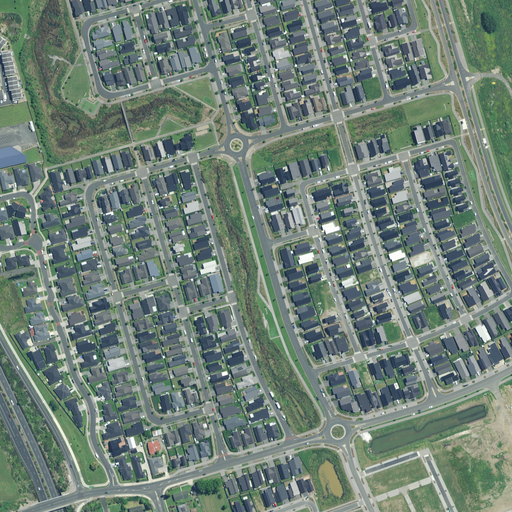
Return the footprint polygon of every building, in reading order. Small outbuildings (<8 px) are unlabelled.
[(76,0),(75,0),(72,1),(73,7),(75,7),(76,12),(75,12),(76,16),(82,15),(82,14),(85,13),(83,7),(81,1),(77,2),(76,0)] [(83,0),(87,11),(91,10),(92,12),(96,11),(93,1),(91,2),(90,0),(83,0)] [(95,0),(98,9),(103,7),(103,9),(108,7),(105,0),(95,0)] [(214,0),(208,0),(210,4),(209,5),(210,10),(211,9),(213,16),(218,15),(218,14),(222,13),(220,8),(218,9),(216,2),(215,3),(214,0)] [(232,9),(228,0),(224,0),(224,1),(221,1),(225,13),(228,12),(228,10),(232,9)] [(230,0),(233,8),(239,7),(239,8),(243,7),(240,0),(230,0)] [(281,6),(282,10),(295,6),(294,3),(296,3),(294,0),(286,0),(282,1),(283,5),(281,6)] [(327,0),(321,0),(315,2),(316,7),(318,7),(319,11),(324,10),(324,9),(333,6),(331,1),(328,2),(327,0)] [(376,1),(370,3),(372,6),(374,13),(389,9),(387,2),(381,3),(380,2),(377,3),(376,1)] [(355,8),(353,3),(340,7),(342,12),(339,12),(340,16),(348,13),(349,14),(354,13),(353,8),(355,8)] [(182,4),(176,6),(180,20),(182,20),(183,24),(189,23),(188,18),(189,18),(186,6),(183,6),(182,4)] [(267,5),(259,7),(261,12),(263,12),(264,15),(276,11),(275,6),(274,7),(273,5),(267,6),(267,5)] [(178,19),(175,7),(166,9),(168,15),(172,14),(173,18),(170,19),(171,26),(179,24),(178,19)] [(408,16),(407,12),(403,13),(402,8),(395,10),(399,24),(404,23),(404,24),(409,22),(407,17),(408,16)] [(283,14),(285,21),(299,17),(298,15),(300,14),(298,9),(286,12),(286,13),(283,14)] [(330,10),(318,13),(319,18),(321,18),(322,22),(327,21),(327,20),(336,17),(334,12),(331,13),(330,10)] [(159,11),(156,12),(160,24),(163,23),(165,28),(169,27),(165,11),(159,12),(159,11)] [(159,28),(154,12),(148,14),(149,18),(146,19),(149,29),(151,29),(152,33),(158,32),(157,29),(159,28)] [(388,27),(384,13),(375,16),(376,21),(375,22),(377,29),(378,29),(379,31),(383,30),(383,29),(388,27)] [(398,25),(395,13),(390,15),(392,20),(389,21),(391,27),(398,25)] [(342,22),(344,28),(358,24),(356,18),(358,18),(357,14),(346,17),(347,19),(344,20),(345,22),(342,22)] [(276,15),(264,19),(265,24),(266,24),(267,26),(280,22),(279,18),(277,19),(276,15)] [(288,24),(291,32),(302,28),(301,26),(303,25),(301,19),(293,21),(294,23),(288,24)] [(126,20),(122,21),(124,28),(123,28),(127,40),(132,39),(131,34),(132,34),(129,23),(127,24),(126,20)] [(334,21),(321,24),(323,29),(324,29),(325,33),(333,31),(333,30),(335,30),(335,31),(339,29),(338,24),(335,25),(334,21)] [(123,33),(120,24),(115,26),(115,27),(112,28),(116,42),(122,40),(120,34),(123,33)] [(193,30),(191,25),(184,27),(185,30),(181,31),(180,28),(174,30),(176,38),(192,33),(192,31),(193,30)] [(92,35),(93,39),(110,35),(109,33),(111,32),(109,26),(104,28),(104,27),(98,29),(95,30),(96,34),(92,35)] [(247,30),(246,26),(235,29),(236,32),(232,33),(234,38),(248,35),(246,30),(247,30)] [(345,34),(347,39),(361,35),(359,29),(361,29),(360,26),(350,29),(350,31),(348,31),(348,33),(345,34)] [(279,27),(267,30),(268,35),(270,35),(271,37),(283,34),(282,31),(280,31),(279,27)] [(290,38),(292,43),(305,40),(304,34),(305,34),(304,30),(290,34),(291,37),(290,38)] [(230,44),(227,31),(220,33),(221,35),(217,36),(219,43),(220,42),(223,52),(231,50),(229,44),(230,44)] [(167,32),(153,36),(155,41),(155,40),(156,43),(167,40),(166,37),(168,37),(167,32)] [(333,34),(325,36),(326,41),(327,41),(328,44),(342,41),(341,35),(334,37),(333,34)] [(196,40),(194,35),(187,37),(188,40),(184,42),(183,39),(177,40),(179,48),(195,44),(195,41),(196,40)] [(238,44),(239,48),(251,44),(250,41),(251,41),(250,37),(238,40),(239,44),(238,44)] [(278,38),(269,40),(270,44),(271,43),(273,49),(287,45),(285,40),(279,41),(278,38)] [(347,41),(350,50),(364,46),(363,44),(365,44),(364,40),(361,41),(360,38),(356,39),(357,41),(353,42),(353,40),(347,41)] [(102,39),(93,41),(95,46),(96,46),(97,50),(102,48),(102,47),(113,44),(111,40),(103,42),(102,39)] [(424,48),(422,39),(417,40),(417,41),(412,42),(416,57),(423,55),(421,49),(424,48)] [(120,50),(121,54),(135,50),(133,45),(135,44),(134,41),(122,44),(123,49),(120,50)] [(293,49),(295,55),(309,51),(307,46),(308,45),(307,41),(296,44),(297,48),(293,49)] [(171,47),(169,42),(156,46),(158,51),(159,54),(170,51),(169,48),(171,47)] [(409,42),(402,44),(405,54),(409,53),(409,56),(407,57),(408,61),(414,59),(409,42)] [(391,45),(382,47),(383,51),(385,50),(387,56),(400,52),(399,47),(393,49),(391,45)] [(255,46),(245,48),(247,53),(248,52),(248,55),(254,54),(253,51),(256,50),(255,46)] [(338,46),(329,49),(330,52),(331,52),(332,55),(345,51),(344,46),(341,47),(341,46),(338,47),(338,46)] [(195,47),(189,48),(193,63),(196,62),(197,63),(202,62),(199,52),(197,53),(195,47)] [(105,57),(115,55),(114,50),(106,52),(105,49),(96,52),(97,56),(99,56),(100,60),(105,58),(105,57)] [(281,49),(273,52),(274,56),(275,56),(276,60),(290,56),(288,51),(282,52),(281,49)] [(353,56),(354,60),(367,56),(366,52),(365,49),(353,52),(354,56),(353,56)] [(183,51),(178,52),(182,68),(187,66),(187,68),(192,66),(189,56),(186,57),(185,54),(184,54),(183,51)] [(10,52),(1,54),(2,62),(3,62),(5,74),(14,72),(13,61),(12,61),(10,52)] [(123,59),(125,64),(138,60),(137,57),(138,57),(136,53),(126,56),(127,58),(123,59)] [(233,53),(223,56),(224,61),(226,60),(227,64),(241,61),(239,55),(234,56),(233,53)] [(296,57),(298,64),(306,62),(306,63),(312,61),(311,58),(312,58),(311,53),(296,57)] [(182,70),(177,54),(172,55),(173,58),(170,59),(173,70),(176,70),(177,71),(182,70)] [(250,62),(251,64),(256,63),(256,60),(258,59),(257,55),(248,58),(249,62),(250,62)] [(343,56),(332,59),(333,63),(334,62),(335,65),(347,62),(346,58),(344,58),(343,56)] [(395,57),(386,59),(387,64),(388,64),(389,68),(403,64),(402,58),(396,60),(395,57)] [(161,59),(158,60),(162,75),(167,73),(167,72),(172,71),(170,65),(169,65),(168,61),(167,61),(166,58),(161,59)] [(108,59),(99,62),(100,66),(102,66),(103,70),(108,69),(108,68),(119,64),(118,60),(109,63),(108,59)] [(355,66),(356,70),(370,66),(369,62),(368,59),(356,62),(357,66),(355,66)] [(288,60),(276,63),(277,68),(279,68),(280,70),(293,67),(292,63),(289,64),(288,60)] [(142,81),(146,80),(141,63),(138,64),(138,66),(134,67),(138,81),(142,80),(142,81)] [(256,63),(251,64),(252,67),(251,67),(252,71),(261,69),(260,65),(257,65),(256,63)] [(314,63),(298,67),(299,71),(303,70),(304,74),(314,71),(314,68),(315,68),(314,63)] [(233,65),(226,67),(227,72),(229,72),(230,76),(235,75),(235,74),(242,72),(240,64),(233,66),(233,65)] [(421,81),(416,64),(412,65),(414,69),(410,70),(414,85),(418,84),(417,84),(419,83),(418,82),(421,81)] [(428,64),(419,66),(423,79),(427,77),(428,79),(432,78),(428,64)] [(346,65),(334,69),(335,72),(336,72),(337,75),(349,72),(348,67),(347,68),(346,65)] [(129,66),(123,68),(128,84),(131,83),(132,84),(137,83),(136,78),(134,79),(132,70),(130,71),(129,66)] [(357,75),(359,81),(373,77),(371,71),(373,71),(372,67),(362,70),(362,72),(360,73),(360,75),(357,75)] [(397,68),(389,70),(390,74),(391,73),(393,79),(407,75),(405,70),(402,71),(401,69),(398,70),(397,68)] [(291,70),(279,73),(280,78),(282,77),(283,80),(295,77),(294,73),(293,74),(291,70)] [(115,83),(112,73),(109,74),(109,71),(105,72),(106,74),(103,75),(105,80),(106,80),(107,85),(110,84),(110,85),(115,83)] [(122,72),(114,74),(118,86),(121,85),(121,86),(126,84),(125,79),(124,80),(122,72)] [(262,72),(252,75),(253,78),(254,81),(262,78),(261,75),(262,75),(262,72)] [(302,81),(303,85),(317,81),(316,78),(317,78),(316,73),(304,76),(305,80),(302,81)] [(236,77),(229,79),(230,84),(232,83),(233,87),(238,86),(238,85),(245,83),(243,75),(236,77)] [(16,76),(6,78),(8,91),(10,90),(12,99),(12,101),(19,100),(18,98),(21,97),(20,88),(18,89),(16,76)] [(347,76),(337,79),(339,84),(340,83),(341,86),(354,82),(353,77),(350,78),(350,77),(347,78),(347,76)] [(408,77),(395,81),(396,84),(393,85),(394,89),(397,89),(397,90),(407,87),(407,86),(411,84),(410,78),(408,79),(408,77)] [(266,85),(264,80),(255,83),(256,87),(258,87),(258,90),(264,88),(263,85),(266,85)] [(290,80),(282,83),(283,88),(285,87),(286,90),(298,86),(297,82),(291,84),(290,80)] [(370,81),(364,83),(368,96),(374,95),(373,92),(374,92),(375,95),(379,94),(376,82),(372,83),(372,85),(371,85),(370,81)] [(305,90),(307,96),(320,92),(319,87),(320,87),(319,83),(310,85),(311,89),(305,90)] [(357,87),(354,88),(358,101),(363,100),(362,98),(366,97),(364,90),(363,90),(362,85),(357,86),(357,87)] [(235,95),(236,98),(242,97),(241,96),(248,94),(246,86),(239,88),(232,90),(233,95),(235,95)] [(355,100),(351,86),(346,87),(348,91),(341,93),(345,105),(351,103),(350,102),(355,100)] [(293,90),(284,93),(285,96),(287,96),(288,101),(302,97),(300,92),(294,94),(293,90)] [(269,98),(267,91),(264,92),(264,94),(259,95),(259,94),(256,95),(259,105),(268,103),(267,98),(269,98)] [(318,96),(312,98),(316,112),(322,110),(322,111),(327,109),(323,98),(318,99),(318,96)] [(311,104),(310,99),(305,100),(306,103),(302,104),(305,116),(309,115),(309,113),(314,112),(311,104)] [(242,100),(237,101),(238,107),(239,106),(240,111),(252,108),(250,100),(242,103),(242,100)] [(303,116),(299,102),(293,103),(294,107),(293,107),(292,106),(288,107),(291,119),(296,118),(296,116),(297,116),(297,117),(303,116)] [(258,113),(259,117),(272,113),(271,110),(272,110),(271,105),(259,109),(260,113),(258,113)] [(252,130),(258,128),(256,123),(255,124),(253,118),(255,118),(254,113),(248,114),(248,111),(242,113),(243,118),(242,118),(244,123),(247,122),(248,128),(251,127),(252,130)] [(263,119),(259,120),(260,126),(265,124),(265,126),(271,124),(271,123),(276,122),(274,115),(263,118),(263,119)] [(453,132),(449,120),(446,121),(445,120),(442,121),(446,134),(450,133),(453,132)] [(444,134),(440,121),(437,122),(437,124),(433,125),(437,137),(440,136),(440,135),(444,134)] [(434,137),(431,124),(427,125),(428,127),(424,128),(427,140),(431,139),(431,138),(434,137)] [(426,140),(421,125),(417,126),(418,129),(414,130),(418,143),(426,140)] [(183,142),(175,144),(177,150),(182,149),(182,150),(186,149),(187,151),(191,149),(191,147),(194,146),(192,141),(193,141),(191,135),(190,135),(189,133),(185,134),(186,137),(182,138),(183,142)] [(385,138),(384,134),(381,135),(382,138),(377,139),(381,152),(386,150),(387,153),(391,151),(386,137),(385,138)] [(379,153),(375,138),(372,139),(372,141),(368,143),(372,156),(376,155),(375,154),(376,154),(376,153),(379,153)] [(163,141),(167,154),(171,153),(171,155),(175,153),(171,139),(163,141)] [(158,145),(154,146),(158,157),(162,156),(162,157),(166,156),(161,141),(157,143),(158,145)] [(359,144),(355,145),(359,159),(370,156),(366,142),(363,143),(359,144)] [(147,145),(142,147),(146,161),(151,159),(151,160),(155,159),(152,148),(149,149),(147,145)] [(12,146),(0,149),(0,168),(28,163),(27,155),(12,146)] [(451,150),(440,153),(445,170),(454,168),(453,163),(451,163),(450,162),(451,162),(450,159),(449,159),(448,155),(452,154),(451,150)] [(125,151),(121,153),(125,166),(128,166),(128,167),(133,165),(129,153),(126,154),(125,151)] [(115,154),(111,156),(115,169),(118,168),(118,170),(123,168),(120,157),(117,158),(115,154)] [(324,154),(320,155),(324,167),(327,166),(326,164),(329,163),(326,155),(324,155),(324,154)] [(433,155),(429,156),(432,167),(434,166),(435,169),(436,168),(437,171),(442,169),(438,155),(434,157),(433,155)] [(106,157),(102,158),(106,172),(108,171),(109,173),(113,171),(110,159),(107,160),(106,157)] [(307,158),(299,161),(304,176),(307,175),(307,173),(311,172),(309,166),(309,167),(308,164),(309,164),(308,161),(307,158)] [(316,158),(311,160),(314,171),(318,170),(318,169),(319,168),(321,167),(318,159),(316,160),(316,158)] [(418,161),(415,162),(416,164),(418,173),(420,172),(421,177),(429,175),(428,170),(430,169),(429,164),(424,165),(422,159),(418,160),(418,161)] [(96,160),(92,161),(96,175),(98,174),(99,175),(104,174),(100,163),(97,163),(96,160)] [(296,161),(289,163),(293,179),(297,178),(296,177),(301,175),(296,161)] [(35,163),(29,164),(33,182),(39,180),(38,179),(40,179),(40,178),(43,177),(41,168),(38,169),(38,166),(35,166),(35,163)] [(80,169),(75,171),(79,181),(83,180),(82,178),(88,176),(89,178),(93,177),(90,166),(86,168),(86,169),(80,171),(80,169)] [(401,170),(400,166),(393,168),(393,167),(389,168),(390,172),(384,174),(386,181),(401,177),(400,171),(401,170)] [(282,167),(276,169),(281,184),(286,182),(286,180),(291,178),(288,171),(284,172),(282,167)] [(18,168),(14,169),(18,185),(23,184),(23,186),(29,184),(27,177),(28,177),(27,173),(23,174),(22,170),(19,171),(18,168)] [(76,182),(72,168),(67,169),(68,171),(65,172),(68,183),(71,182),(71,183),(76,182)] [(457,169),(447,172),(449,176),(450,179),(457,177),(456,174),(458,173),(457,169)] [(3,170),(0,171),(0,176),(3,190),(9,189),(8,184),(10,183),(10,184),(15,183),(13,175),(8,176),(7,173),(4,173),(3,170)] [(62,180),(59,172),(55,173),(55,171),(50,173),(56,193),(63,191),(61,185),(63,184),(62,180)] [(185,171),(181,172),(186,190),(192,188),(190,183),(192,182),(189,172),(186,173),(185,171)] [(261,174),(258,174),(260,180),(261,180),(262,185),(267,183),(267,182),(269,181),(269,183),(275,181),(273,172),(268,173),(267,171),(261,173),(261,174)] [(377,171),(365,175),(366,179),(367,179),(368,180),(367,181),(369,186),(382,182),(381,177),(377,178),(377,177),(379,176),(377,171)] [(179,183),(176,173),(170,175),(170,176),(166,177),(167,182),(168,182),(171,192),(178,190),(176,184),(179,183)] [(434,176),(422,179),(423,183),(425,183),(426,189),(444,184),(442,177),(435,179),(434,176)] [(160,177),(156,179),(157,181),(156,181),(158,188),(160,195),(168,193),(163,177),(160,178),(160,177)] [(460,178),(450,180),(451,184),(452,184),(453,187),(460,185),(459,182),(461,182),(460,178)] [(389,187),(390,192),(406,188),(403,179),(393,182),(394,184),(392,185),(392,186),(389,187)] [(346,183),(345,182),(341,183),(341,184),(333,186),(334,190),(334,191),(335,196),(349,193),(347,187),(348,186),(347,183),(346,183)] [(133,188),(129,189),(132,201),(133,200),(135,204),(140,203),(139,199),(140,198),(136,184),(132,185),(133,188)] [(271,184),(261,187),(263,193),(264,193),(266,197),(279,193),(277,186),(272,188),(271,184)] [(42,198),(45,202),(50,198),(54,195),(48,186),(44,188),(46,191),(39,195),(41,199),(42,198)] [(377,186),(368,189),(369,192),(370,191),(372,198),(386,194),(384,188),(381,189),(380,187),(377,188),(377,186)] [(462,186),(453,189),(454,193),(455,193),(455,195),(462,193),(462,191),(464,190),(462,186)] [(434,189),(424,192),(425,197),(427,197),(428,199),(446,194),(445,192),(446,191),(445,187),(439,188),(440,191),(435,193),(434,189)] [(295,188),(286,190),(288,197),(295,195),(294,192),(296,191),(295,188)] [(317,191),(313,192),(314,196),(315,196),(317,201),(327,198),(326,197),(331,195),(329,188),(324,190),(323,189),(319,191),(320,191),(317,192),(317,191)] [(119,201),(116,189),(113,189),(114,192),(112,193),(112,194),(109,195),(113,209),(120,207),(118,202),(119,201)] [(128,194),(127,189),(122,190),(122,191),(119,192),(122,204),(130,202),(128,194)] [(408,193),(407,190),(396,193),(397,195),(395,196),(395,197),(392,198),(394,203),(408,199),(406,193),(408,193)] [(181,196),(183,203),(196,199),(195,196),(196,196),(194,191),(182,195),(183,196),(181,196)] [(76,195),(75,192),(64,195),(66,200),(59,202),(61,206),(78,201),(76,196),(76,195)] [(353,202),(351,194),(344,196),(344,197),(341,198),(341,197),(338,198),(339,202),(337,203),(338,206),(353,202)] [(465,194),(455,197),(456,201),(457,201),(458,204),(465,202),(464,199),(466,199),(465,194)] [(104,213),(111,211),(108,201),(107,201),(105,196),(98,198),(99,201),(98,201),(100,207),(102,207),(104,213)] [(384,196),(371,200),(373,205),(374,204),(375,207),(387,204),(386,200),(385,200),(384,196)] [(438,199),(427,202),(429,206),(430,209),(449,204),(447,196),(443,197),(444,201),(439,202),(438,199)] [(269,200),(265,201),(266,205),(268,205),(270,212),(283,208),(281,199),(275,201),(274,197),(268,199),(269,200)] [(297,197),(288,199),(290,206),(297,204),(297,201),(298,200),(297,197)] [(57,206),(50,198),(45,202),(41,204),(44,207),(42,208),(44,211),(51,206),(53,209),(57,206)] [(169,198),(160,201),(161,204),(162,204),(162,206),(170,204),(170,201),(169,198)] [(199,205),(198,201),(187,204),(188,208),(184,209),(185,214),(199,210),(198,205),(199,205)] [(327,201),(316,204),(317,209),(319,208),(320,211),(330,208),(328,204),(327,201)] [(10,217),(13,216),(12,214),(13,214),(15,210),(16,211),(19,206),(14,202),(12,205),(7,206),(10,217)] [(396,210),(397,213),(411,209),(409,205),(410,205),(409,202),(397,205),(398,209),(396,210)] [(468,203),(458,206),(459,210),(460,210),(461,212),(468,210),(467,208),(469,207),(468,203)] [(80,207),(79,204),(71,206),(72,210),(69,210),(69,212),(63,214),(64,218),(81,213),(79,207),(80,207)] [(20,205),(19,206),(16,211),(17,211),(16,213),(16,216),(25,217),(25,213),(26,213),(26,208),(20,205)] [(142,205),(126,210),(129,218),(143,214),(142,210),(144,210),(142,205)] [(354,210),(352,206),(343,209),(345,216),(352,213),(352,211),(354,210)] [(300,207),(292,209),(296,224),(300,223),(300,224),(305,223),(300,207)] [(385,207),(375,210),(376,214),(377,214),(378,217),(383,215),(383,214),(387,213),(385,207)] [(434,220),(452,215),(450,210),(446,211),(445,207),(431,211),(432,216),(433,215),(434,220)] [(0,221),(8,219),(6,210),(1,211),(0,208),(0,221)] [(177,208),(164,212),(165,215),(167,219),(178,216),(177,211),(178,211),(177,208)] [(330,211),(320,213),(322,218),(320,219),(321,223),(336,218),(335,214),(332,215),(330,211)] [(412,211),(400,216),(401,219),(399,219),(401,223),(414,218),(412,215),(413,215),(412,211)] [(106,215),(103,216),(105,222),(106,221),(107,224),(116,221),(116,220),(118,220),(116,216),(114,216),(114,215),(113,212),(106,214),(106,215)] [(202,216),(201,212),(190,216),(191,219),(187,220),(188,225),(203,221),(201,217),(202,216)] [(290,212),(284,214),(285,217),(284,218),(287,228),(290,227),(290,228),(295,227),(290,212)] [(54,219),(52,213),(49,214),(45,215),(46,218),(47,222),(42,223),(44,228),(60,224),(59,218),(54,219)] [(278,213),(271,215),(273,220),(271,221),(272,225),(273,225),(275,231),(284,228),(283,223),(282,223),(280,215),(279,215),(278,213)] [(85,219),(84,215),(70,219),(71,223),(66,224),(67,229),(86,224),(84,219),(85,219)] [(129,224),(130,229),(146,224),(145,221),(146,221),(145,216),(137,218),(137,220),(132,221),(132,223),(129,224)] [(357,222),(356,217),(345,220),(347,226),(348,226),(348,227),(356,225),(355,223),(357,222)] [(390,217),(377,221),(379,226),(380,225),(382,229),(386,228),(386,226),(394,224),(393,220),(391,221),(390,217)] [(12,220),(16,236),(21,235),(26,234),(24,224),(22,225),(21,222),(18,223),(17,219),(12,220)] [(180,223),(178,219),(173,220),(166,222),(167,227),(168,226),(170,231),(175,229),(175,228),(183,226),(182,222),(180,223)] [(446,219),(434,223),(435,226),(436,226),(437,230),(450,225),(449,222),(447,223),(446,219)] [(402,229),(403,234),(417,229),(416,225),(417,225),(416,220),(406,224),(407,226),(404,227),(404,228),(402,229)] [(333,222),(322,226),(323,230),(325,229),(326,233),(339,229),(338,226),(334,227),(333,222)] [(461,234),(462,237),(476,231),(475,229),(476,229),(476,227),(475,223),(468,226),(462,229),(463,233),(461,234)] [(121,224),(107,228),(108,232),(110,231),(110,234),(123,231),(121,224)] [(206,229),(204,224),(191,228),(192,232),(189,233),(190,238),(206,234),(204,229),(206,229)] [(1,226),(0,226),(0,234),(0,235),(1,240),(5,239),(11,237),(11,239),(15,238),(12,226),(9,227),(9,225),(1,227),(1,226)] [(89,231),(87,226),(78,229),(71,231),(74,239),(88,235),(87,232),(89,231)] [(132,235),(133,239),(150,235),(149,231),(148,226),(138,229),(139,232),(132,235)] [(346,234),(348,240),(361,236),(360,231),(361,230),(360,229),(361,229),(360,226),(350,229),(351,231),(349,232),(349,233),(346,234)] [(391,229),(381,233),(382,237),(384,236),(385,241),(399,236),(397,231),(394,232),(393,230),(391,231),(391,229)] [(440,237),(441,241),(456,235),(454,230),(452,231),(451,229),(448,231),(447,229),(442,231),(441,231),(437,233),(439,237),(440,237)] [(67,241),(63,230),(59,231),(60,234),(56,235),(55,233),(49,235),(50,240),(51,240),(52,245),(67,241)] [(183,235),(182,231),(176,233),(176,232),(169,234),(170,239),(172,239),(173,243),(178,241),(186,238),(185,234),(183,235)] [(406,240),(407,245),(421,241),(419,234),(420,234),(419,231),(409,235),(410,236),(408,237),(408,239),(406,240)] [(335,233),(325,236),(326,239),(327,239),(328,241),(328,240),(329,245),(343,241),(341,235),(338,236),(338,235),(336,236),(335,233)] [(464,243),(467,248),(481,241),(480,238),(481,238),(480,236),(479,233),(466,239),(468,241),(464,243)] [(209,240),(208,235),(198,238),(198,240),(196,241),(197,243),(193,244),(195,249),(209,245),(208,241),(209,240)] [(117,236),(109,238),(111,244),(113,243),(113,246),(124,243),(123,238),(120,239),(120,237),(118,238),(117,236)] [(91,241),(90,237),(77,241),(78,244),(72,246),(74,251),(91,246),(90,241),(91,241)] [(350,245),(351,251),(365,247),(364,242),(364,240),(364,237),(354,240),(355,242),(352,243),(353,244),(350,245)] [(150,239),(137,243),(138,247),(139,247),(139,250),(152,246),(151,243),(152,243),(150,239)] [(455,239),(442,244),(445,251),(456,246),(455,243),(456,242),(455,239)] [(387,247),(389,252),(402,247),(401,242),(398,243),(397,241),(394,242),(394,240),(384,243),(385,247),(387,247)] [(294,249),(296,255),(310,250),(309,246),(310,246),(308,242),(296,245),(297,248),(294,249)] [(410,252),(411,256),(425,251),(423,245),(424,245),(423,242),(412,246),(414,251),(410,252)] [(467,250),(471,258),(484,251),(483,249),(483,248),(481,243),(473,247),(473,248),(472,249),(471,248),(467,250)] [(53,256),(64,252),(63,249),(66,248),(65,244),(49,249),(50,252),(52,252),(53,256)] [(182,244),(172,246),(173,250),(174,249),(175,252),(183,250),(183,247),(182,244)] [(338,245),(329,248),(330,252),(331,251),(332,253),(333,256),(347,252),(345,247),(342,248),(341,246),(339,247),(338,245)] [(120,246),(112,249),(114,254),(115,254),(116,256),(125,254),(125,253),(127,252),(126,248),(124,249),(123,248),(121,248),(120,246)] [(196,255),(198,260),(212,256),(210,252),(212,252),(211,247),(201,250),(201,252),(199,253),(200,254),(196,255)] [(284,262),(286,268),(296,265),(295,262),(294,262),(292,255),(291,255),(289,247),(282,249),(281,252),(283,260),(284,260),(285,262),(284,262)] [(138,256),(139,261),(155,257),(154,254),(156,254),(154,248),(146,250),(146,252),(141,254),(141,255),(138,256)] [(92,254),(91,249),(81,252),(82,253),(76,255),(78,261),(93,257),(92,254)] [(367,249),(354,253),(356,257),(354,257),(355,260),(368,256),(367,252),(368,252),(367,249)] [(448,257),(450,261),(464,255),(462,249),(457,251),(457,249),(446,254),(447,257),(448,257)] [(392,259),(393,261),(406,256),(404,253),(402,253),(401,250),(389,254),(391,259),(392,259)] [(298,260),(299,264),(313,260),(312,257),(314,257),(313,252),(299,256),(300,260),(298,260)] [(413,262),(415,267),(429,262),(428,257),(429,257),(428,252),(419,256),(420,257),(415,259),(416,261),(413,262)] [(475,264),(476,268),(490,260),(489,258),(490,257),(488,252),(475,259),(477,263),(475,264)] [(187,254),(176,258),(177,262),(178,262),(180,266),(193,262),(192,256),(188,257),(187,254)] [(29,259),(28,255),(22,257),(22,258),(21,258),(20,255),(17,256),(17,259),(17,261),(18,261),(19,266),(25,265),(25,266),(30,265),(29,259)] [(345,255),(332,259),(334,263),(335,263),(336,266),(349,261),(348,257),(346,258),(345,255)] [(69,260),(68,256),(66,256),(55,259),(53,260),(54,264),(69,260)] [(119,258),(115,259),(117,265),(118,264),(119,267),(135,263),(133,256),(120,259),(119,258)] [(5,267),(6,270),(17,268),(15,262),(17,262),(16,261),(17,261),(17,259),(16,259),(16,257),(9,258),(6,259),(7,266),(5,267)] [(98,264),(96,258),(86,261),(87,264),(81,265),(83,272),(92,270),(98,269),(96,264),(98,264)] [(372,262),(370,258),(361,261),(363,264),(357,266),(359,273),(372,269),(371,264),(371,263),(371,262),(372,262)] [(452,267),(454,271),(468,265),(466,259),(462,261),(460,259),(450,264),(451,267),(452,267)] [(153,260),(146,262),(151,277),(154,276),(155,277),(160,276),(157,266),(155,267),(153,260)] [(216,267),(215,260),(202,264),(204,269),(200,270),(201,274),(211,271),(211,272),(216,271),(215,267),(216,267)] [(392,265),(395,272),(407,268),(406,264),(407,264),(405,260),(392,265)] [(307,270),(308,275),(318,272),(317,269),(319,269),(317,262),(308,265),(309,270),(307,270)] [(479,274),(482,280),(497,272),(493,266),(494,265),(492,262),(482,267),(484,271),(479,274)] [(148,277),(145,264),(139,266),(140,269),(139,270),(138,267),(133,269),(136,281),(141,279),(141,278),(142,277),(142,279),(148,277)] [(418,274),(419,278),(433,272),(432,268),(433,267),(432,264),(426,266),(425,265),(418,268),(420,273),(418,274)] [(63,265),(56,268),(57,272),(59,272),(59,273),(58,273),(59,279),(73,275),(73,274),(76,273),(75,267),(68,269),(68,267),(64,268),(63,265)] [(192,265),(180,268),(182,273),(183,273),(183,274),(182,274),(184,280),(196,277),(195,271),(191,272),(191,270),(193,270),(192,265)] [(344,265),(335,268),(337,274),(339,273),(341,278),(354,274),(351,266),(345,269),(344,265)] [(120,276),(123,284),(134,281),(130,268),(124,270),(125,273),(124,273),(125,274),(120,276)] [(289,276),(290,280),(304,277),(302,271),(297,272),(296,268),(286,271),(287,276),(289,276)] [(463,270),(454,274),(456,279),(457,278),(459,281),(473,274),(471,269),(467,270),(468,271),(465,273),(463,270)] [(377,275),(375,270),(364,274),(367,281),(375,278),(374,276),(377,275)] [(408,270),(395,275),(397,280),(399,280),(400,282),(413,277),(411,273),(409,273),(408,270)] [(101,281),(98,271),(84,275),(85,280),(83,281),(84,286),(101,281)] [(218,273),(209,276),(214,292),(218,291),(219,292),(224,291),(218,273)] [(320,273),(310,276),(311,279),(310,279),(312,283),(321,280),(320,278),(322,277),(320,273)] [(437,278),(435,274),(427,278),(427,279),(424,280),(425,281),(423,282),(425,286),(437,281),(436,278),(437,278)] [(494,276),(488,279),(496,293),(501,290),(501,291),(507,288),(501,277),(496,280),(494,276)] [(61,288),(73,285),(72,282),(73,282),(72,277),(57,282),(58,286),(59,285),(60,287),(61,286),(61,288)] [(198,285),(201,297),(205,296),(205,294),(211,292),(207,277),(201,279),(202,283),(198,285)] [(341,282),(343,286),(344,285),(345,288),(353,285),(352,282),(353,282),(352,278),(341,282)] [(462,287),(464,289),(477,282),(476,280),(472,281),(471,278),(465,281),(464,281),(459,284),(461,288),(462,287)] [(298,280),(289,283),(290,288),(292,287),(293,292),(307,288),(305,282),(302,283),(302,282),(299,282),(298,280)] [(367,296),(380,291),(378,285),(376,286),(376,285),(379,284),(378,280),(367,284),(369,289),(365,290),(367,296)] [(33,283),(32,281),(27,282),(29,287),(23,289),(23,291),(23,292),(24,297),(38,293),(36,289),(37,288),(35,283),(33,283)] [(188,284),(183,285),(188,300),(192,299),(191,298),(198,296),(193,281),(188,283),(188,284)] [(410,281),(399,285),(401,290),(402,289),(404,294),(418,289),(416,284),(413,285),(413,284),(411,284),(410,281)] [(485,282),(477,286),(478,288),(482,295),(481,296),(484,302),(489,299),(489,297),(494,295),(491,289),(490,290),(485,282)] [(103,288),(102,283),(91,286),(92,290),(88,291),(89,293),(86,294),(87,300),(105,295),(103,288)] [(430,292),(431,295),(441,290),(440,288),(442,287),(440,283),(427,289),(428,293),(430,292)] [(74,288),(73,285),(61,288),(62,290),(61,291),(62,292),(60,292),(61,297),(76,292),(75,288),(74,288)] [(356,286),(343,291),(345,296),(347,296),(349,300),(362,295),(360,290),(358,291),(356,286)] [(468,294),(464,296),(470,307),(481,302),(473,287),(466,291),(468,294)] [(303,292),(292,295),(294,301),(295,301),(297,306),(311,302),(309,294),(304,296),(303,292)] [(384,297),(383,292),(372,296),(375,303),(383,300),(382,297),(384,297)] [(407,301),(408,304),(422,298),(420,295),(419,296),(417,292),(404,298),(405,301),(406,301),(406,302),(407,301)] [(443,293),(431,298),(432,302),(434,301),(435,303),(446,299),(445,295),(444,295),(443,293)] [(77,297),(76,295),(71,296),(67,297),(69,304),(62,306),(64,312),(84,306),(83,301),(82,301),(82,299),(80,300),(79,297),(77,297)] [(164,295),(156,297),(160,312),(170,309),(169,304),(170,304),(168,297),(165,298),(164,295)] [(157,310),(153,296),(146,298),(146,299),(141,300),(145,315),(153,312),(153,311),(157,310)] [(30,299),(26,300),(28,307),(25,307),(26,313),(43,309),(41,303),(36,305),(34,298),(30,299)] [(107,303),(106,298),(100,299),(100,300),(93,303),(94,306),(90,307),(92,313),(110,308),(108,302),(107,303)] [(319,302),(320,306),(323,305),(324,307),(329,306),(328,303),(330,303),(329,299),(319,302)] [(360,299),(348,303),(350,308),(351,307),(352,310),(365,305),(364,301),(361,302),(360,299)] [(411,311),(412,313),(426,307),(424,304),(422,305),(421,301),(407,307),(409,310),(410,310),(410,311),(411,311)] [(388,306),(387,302),(376,306),(379,313),(387,310),(386,307),(388,306)] [(138,303),(129,305),(130,309),(132,309),(133,313),(132,314),(133,319),(144,316),(142,310),(140,310),(138,303)] [(445,303),(439,306),(444,319),(449,317),(449,318),(454,317),(451,311),(452,311),(451,307),(447,308),(445,303)] [(299,314),(301,320),(316,315),(313,306),(309,307),(308,305),(299,308),(300,308),(296,309),(298,314),(299,314)] [(442,320),(437,306),(426,310),(430,320),(429,320),(432,326),(437,324),(437,322),(442,320)] [(322,310),(323,314),(326,313),(327,316),(332,314),(331,312),(333,311),(332,307),(322,310)] [(228,308),(218,311),(223,326),(225,326),(226,328),(231,327),(230,322),(232,322),(228,308)] [(363,309),(353,313),(355,317),(356,317),(357,319),(365,316),(364,314),(365,313),(363,309)] [(112,320),(109,310),(95,315),(96,320),(94,320),(95,325),(112,320)] [(173,316),(171,311),(158,315),(160,321),(157,322),(158,325),(166,323),(166,322),(168,321),(168,322),(173,321),(172,316),(173,316)] [(419,316),(414,318),(418,329),(422,327),(420,324),(421,323),(423,328),(428,326),(422,311),(417,313),(419,316)] [(497,312),(493,314),(498,324),(500,323),(503,329),(506,327),(507,329),(511,327),(502,311),(498,313),(497,312)] [(44,318),(43,312),(35,313),(36,317),(30,318),(31,320),(30,320),(31,326),(45,323),(44,318)] [(69,320),(70,325),(86,321),(85,316),(81,317),(80,313),(76,314),(76,313),(72,314),(72,312),(67,313),(69,320)] [(391,312),(378,316),(379,319),(377,320),(378,324),(392,320),(391,317),(392,317),(391,312)] [(217,318),(216,314),(211,316),(206,318),(208,323),(211,332),(216,331),(216,328),(217,327),(216,325),(218,325),(216,318),(217,318)] [(325,318),(326,322),(329,321),(330,324),(335,322),(334,320),(336,319),(335,315),(325,318)] [(207,334),(202,316),(198,317),(198,319),(195,320),(196,326),(197,325),(198,327),(197,328),(198,331),(200,331),(201,336),(207,334)] [(487,318),(483,320),(493,337),(497,335),(495,333),(498,332),(495,326),(496,325),(492,317),(488,319),(487,318)] [(147,318),(133,322),(135,327),(136,327),(137,331),(142,330),(142,329),(144,328),(144,329),(153,327),(152,323),(149,324),(147,318)] [(304,326),(305,330),(319,325),(317,320),(314,321),(314,320),(311,321),(310,319),(301,323),(302,327),(304,326)] [(365,319),(355,322),(357,327),(358,327),(359,330),(373,326),(371,319),(365,321),(365,319)] [(116,327),(114,322),(105,325),(105,327),(99,329),(101,335),(115,331),(114,327),(116,327)] [(177,328),(175,322),(164,326),(165,329),(161,330),(163,335),(171,332),(171,333),(177,331),(176,328),(177,328)] [(391,323),(384,324),(386,331),(387,331),(388,334),(387,334),(389,339),(393,338),(394,339),(400,338),(396,325),(392,326),(391,323)] [(36,340),(37,341),(41,340),(41,341),(50,338),(49,333),(47,333),(46,329),(48,329),(46,324),(36,327),(37,331),(40,330),(41,331),(35,333),(36,336),(34,336),(35,340),(36,340)] [(73,340),(92,334),(90,330),(85,331),(83,324),(78,325),(74,326),(76,333),(71,334),(73,340)] [(338,324),(327,327),(328,331),(329,331),(330,336),(339,333),(337,328),(340,328),(338,324)] [(480,324),(475,327),(480,337),(481,336),(484,341),(487,340),(491,338),(487,331),(487,330),(484,325),(481,326),(480,324)] [(375,333),(378,344),(382,343),(382,341),(387,340),(383,326),(377,328),(378,332),(375,333)] [(220,337),(222,342),(236,338),(235,334),(236,334),(234,329),(227,331),(228,334),(220,337)] [(361,335),(364,347),(375,344),(371,329),(365,331),(366,336),(365,336),(364,334),(361,335)] [(468,330),(465,331),(471,346),(474,345),(473,343),(474,342),(476,345),(479,344),(472,329),(469,330),(470,332),(468,332),(468,330)] [(308,338),(310,343),(324,338),(321,331),(316,333),(315,330),(305,334),(307,339),(308,338)] [(19,332),(15,335),(24,350),(29,347),(26,342),(27,341),(27,340),(30,338),(29,335),(27,331),(21,335),(19,332)] [(147,331),(136,334),(137,338),(139,337),(140,342),(145,341),(145,340),(156,337),(155,332),(148,334),(147,331)] [(180,337),(179,333),(167,336),(168,339),(162,341),(163,346),(174,343),(174,344),(180,342),(178,338),(180,337)] [(469,349),(462,333),(458,335),(457,334),(454,336),(460,349),(462,348),(464,351),(469,349)] [(100,344),(102,348),(119,343),(116,334),(102,338),(103,343),(100,344)] [(212,335),(200,338),(201,343),(203,342),(203,344),(202,344),(204,350),(217,346),(215,340),(212,341),(211,340),(213,339),(212,335)] [(458,352),(452,336),(447,338),(447,336),(443,338),(447,349),(449,348),(451,351),(452,351),(453,354),(458,352)] [(511,354),(511,349),(505,336),(500,339),(502,342),(500,343),(503,347),(500,348),(506,359),(510,356),(511,354)] [(339,337),(335,338),(339,352),(343,351),(343,352),(349,350),(345,337),(339,339),(339,337)] [(224,348),(226,354),(240,349),(238,345),(240,345),(238,339),(231,341),(232,343),(227,345),(227,347),(224,348)] [(87,340),(76,343),(77,346),(79,353),(96,349),(94,343),(91,344),(91,342),(88,343),(87,340)] [(328,340),(325,341),(330,354),(333,353),(334,355),(338,353),(333,340),(329,342),(328,340)] [(150,341),(139,344),(140,348),(142,348),(143,353),(148,351),(148,350),(156,348),(159,347),(157,343),(152,344),(150,341)] [(318,343),(314,345),(317,351),(313,352),(315,356),(316,355),(318,359),(323,357),(323,356),(328,355),(323,342),(318,344),(318,343)] [(428,351),(430,356),(443,351),(440,342),(435,344),(435,343),(425,347),(426,350),(427,350),(428,352),(428,351)] [(503,359),(494,342),(490,344),(492,347),(489,349),(491,352),(489,354),(494,363),(495,363),(496,364),(500,362),(499,361),(503,359)] [(46,359),(47,364),(50,363),(51,363),(53,363),(53,362),(58,361),(56,355),(55,356),(54,351),(55,351),(53,345),(52,346),(51,344),(47,345),(47,347),(44,348),(45,351),(45,352),(47,359),(46,359)] [(183,348),(181,344),(170,347),(171,350),(165,352),(167,356),(182,352),(181,348),(183,348)] [(104,352),(106,359),(120,355),(119,352),(120,351),(119,347),(109,349),(109,351),(104,352)] [(492,365),(484,348),(479,350),(481,353),(479,354),(481,358),(478,360),(483,370),(488,368),(487,367),(492,365)] [(43,360),(38,349),(31,353),(30,351),(27,353),(29,357),(29,356),(31,360),(33,359),(38,371),(46,367),(43,361),(43,360)] [(207,362),(222,358),(221,355),(222,355),(221,352),(214,354),(213,350),(203,353),(204,358),(206,358),(207,362)] [(354,353),(353,350),(351,351),(353,354),(353,355),(354,355),(353,357),(361,360),(362,356),(354,353)] [(82,368),(98,364),(96,355),(95,355),(94,351),(83,354),(84,359),(85,361),(81,363),(82,368)] [(154,351),(142,355),(144,359),(145,359),(147,363),(152,361),(151,361),(162,358),(160,353),(157,354),(158,355),(155,356),(154,351)] [(230,366),(244,362),(243,357),(244,357),(242,351),(233,354),(234,357),(228,359),(230,366)] [(395,355),(391,357),(394,368),(400,366),(400,365),(404,364),(404,365),(410,363),(407,353),(403,354),(403,355),(395,358),(395,355)] [(186,359),(185,354),(173,357),(174,361),(172,362),(172,361),(168,362),(170,367),(185,363),(184,359),(186,359)] [(441,354),(430,358),(432,362),(433,362),(434,365),(448,360),(446,356),(442,357),(441,354)] [(480,370),(473,355),(467,358),(470,364),(467,365),(472,375),(477,373),(476,372),(480,370)] [(107,367),(108,372),(125,367),(123,361),(124,361),(123,357),(108,361),(109,366),(107,367)] [(385,358),(379,360),(382,368),(384,367),(387,375),(389,374),(390,377),(395,376),(389,359),(386,360),(385,358)] [(462,358),(454,362),(462,379),(467,377),(466,376),(469,375),(462,358)] [(218,362),(207,365),(208,369),(209,369),(210,372),(215,371),(222,369),(221,365),(219,366),(218,362)] [(372,362),(369,364),(373,374),(375,374),(377,379),(380,378),(380,379),(383,377),(378,362),(373,364),(372,362)] [(449,362),(434,368),(436,372),(438,371),(439,374),(451,369),(449,362)] [(56,364),(43,371),(45,375),(46,375),(48,378),(58,372),(57,369),(58,368),(56,364)] [(155,364),(146,366),(147,371),(148,370),(149,373),(157,371),(156,370),(164,368),(163,364),(160,365),(160,364),(155,365),(155,364)] [(231,369),(234,378),(247,374),(246,370),(247,369),(246,366),(245,366),(244,364),(236,367),(231,369)] [(414,369),(413,364),(402,368),(404,375),(413,372),(412,370),(414,369)] [(187,366),(173,370),(174,374),(175,374),(176,377),(188,373),(187,370),(188,370),(187,366)] [(87,377),(89,383),(106,378),(104,372),(100,373),(98,367),(95,368),(90,369),(91,374),(92,373),(93,376),(87,377)] [(362,367),(358,369),(364,384),(367,383),(367,384),(371,382),(371,380),(372,380),(367,367),(363,368),(362,367)] [(352,370),(347,372),(352,385),(354,385),(355,388),(360,386),(359,382),(360,382),(358,377),(359,377),(356,369),(352,371),(352,370)] [(111,381),(112,385),(121,382),(121,381),(123,381),(128,380),(127,376),(128,375),(126,370),(113,374),(115,380),(111,381)] [(58,372),(48,378),(49,380),(48,381),(50,385),(63,378),(61,374),(60,375),(58,372)] [(330,379),(332,386),(346,382),(344,374),(339,375),(338,372),(335,373),(334,373),(330,374),(330,375),(327,376),(328,380),(330,379)] [(453,372),(443,376),(444,379),(445,379),(447,384),(453,382),(453,381),(459,379),(457,374),(454,375),(453,372)] [(152,383),(168,379),(166,374),(163,375),(163,373),(157,375),(157,373),(148,376),(150,381),(152,381),(152,383)] [(211,379),(212,384),(229,379),(227,375),(222,376),(221,373),(211,376),(212,379),(211,379)] [(252,374),(242,378),(243,382),(236,384),(238,390),(242,388),(247,386),(248,386),(254,384),(252,380),(253,380),(252,374)] [(417,378),(415,374),(405,377),(407,382),(405,382),(406,385),(417,382),(416,379),(417,378)] [(191,381),(190,377),(180,380),(181,384),(183,384),(183,387),(189,385),(188,382),(191,381)] [(104,395),(105,400),(111,398),(110,393),(111,393),(108,381),(102,383),(103,386),(98,387),(99,391),(97,392),(98,396),(101,395),(101,396),(104,395)] [(224,382),(214,385),(216,391),(217,394),(232,390),(231,385),(226,387),(224,382)] [(63,383),(54,390),(62,400),(64,398),(64,399),(66,397),(66,398),(71,394),(68,390),(69,389),(65,385),(65,386),(63,383)] [(114,393),(116,398),(133,393),(131,388),(130,388),(130,387),(131,387),(130,383),(115,388),(117,392),(114,393)] [(163,383),(151,386),(153,391),(154,391),(155,395),(161,394),(161,393),(171,390),(170,386),(164,387),(163,383)] [(393,383),(389,385),(394,400),(398,399),(399,399),(403,397),(399,388),(396,389),(393,383)] [(418,384),(403,389),(406,398),(410,397),(410,398),(416,396),(416,395),(421,394),(418,384)] [(342,385),(332,388),(333,394),(336,393),(338,398),(351,394),(348,387),(343,388),(342,385)] [(244,396),(246,401),(258,395),(257,391),(255,386),(245,390),(247,395),(244,396)] [(383,388),(381,389),(383,394),(380,395),(384,406),(388,404),(388,403),(392,401),(387,386),(383,387),(383,388)] [(189,389),(184,390),(188,404),(194,403),(198,402),(196,393),(191,394),(189,389)] [(370,389),(366,390),(373,407),(376,406),(376,405),(377,405),(378,408),(382,406),(376,391),(373,393),(374,395),(373,396),(370,389)] [(179,408),(184,406),(182,397),(179,397),(177,392),(171,394),(173,402),(171,403),(173,409),(179,407),(179,408)] [(360,393),(356,394),(362,410),(366,409),(367,411),(371,410),(365,393),(360,395),(360,393)] [(167,394),(160,396),(162,402),(161,402),(163,412),(168,411),(168,410),(171,409),(167,394)] [(224,395),(216,397),(218,402),(219,401),(221,406),(234,402),(232,397),(229,398),(229,396),(224,397),(224,395)] [(136,401),(135,396),(121,400),(123,406),(118,407),(120,412),(137,407),(135,401),(136,401)] [(246,407),(248,412),(264,406),(263,403),(264,403),(262,397),(254,400),(254,402),(249,404),(250,406),(246,407)] [(349,397),(339,400),(342,408),(343,410),(345,409),(346,410),(348,410),(348,411),(352,410),(353,412),(354,411),(354,412),(359,411),(356,401),(354,402),(353,399),(350,400),(349,397)] [(69,410),(71,409),(73,413),(79,410),(77,407),(78,407),(76,402),(77,402),(76,398),(73,399),(73,398),(65,402),(67,407),(68,407),(69,410)] [(104,416),(105,422),(118,418),(116,412),(113,413),(110,403),(102,405),(104,410),(102,410),(104,414),(105,414),(105,415),(104,416)] [(234,405),(220,409),(221,413),(222,413),(223,418),(229,416),(228,416),(238,413),(241,413),(240,408),(236,409),(234,405)] [(250,418),(251,423),(255,422),(254,421),(264,418),(264,419),(270,417),(267,408),(262,410),(253,413),(254,417),(250,418)] [(82,419),(79,410),(73,413),(74,416),(73,417),(74,420),(75,420),(76,423),(77,423),(79,428),(83,427),(81,422),(83,422),(82,419)] [(124,424),(141,419),(138,410),(123,414),(125,419),(122,419),(124,424)] [(237,416),(223,421),(224,425),(225,425),(227,431),(233,429),(233,428),(242,425),(242,426),(246,425),(244,419),(239,421),(237,416)] [(102,434),(104,440),(123,435),(121,429),(119,429),(118,426),(119,426),(118,422),(107,425),(108,428),(106,429),(107,431),(107,432),(102,434)] [(127,437),(144,433),(141,422),(135,423),(136,424),(132,425),(133,428),(125,429),(127,437)] [(196,422),(192,423),(194,431),(193,431),(196,440),(203,438),(203,437),(205,436),(204,431),(202,423),(197,424),(196,422)] [(179,428),(183,443),(190,442),(188,435),(192,434),(189,424),(185,425),(185,426),(181,427),(181,428),(179,428)] [(269,424),(265,425),(269,439),(274,437),(275,438),(279,437),(278,434),(279,433),(276,424),(270,426),(269,424)] [(241,435),(245,446),(249,445),(248,444),(255,442),(250,427),(244,429),(245,433),(241,435)] [(257,427),(254,428),(258,442),(263,441),(262,440),(267,439),(266,434),(264,434),(262,427),(258,429),(257,427)] [(164,434),(168,447),(174,445),(173,442),(174,441),(175,444),(180,442),(176,430),(164,434)] [(242,445),(237,431),(232,433),(234,436),(230,438),(233,449),(237,447),(237,446),(242,445)] [(136,447),(132,436),(126,437),(130,449),(136,447)] [(113,457),(121,455),(118,444),(121,443),(120,438),(109,442),(113,457)] [(160,450),(158,441),(147,443),(150,455),(154,454),(154,452),(160,450)] [(200,452),(201,458),(211,455),(210,452),(209,448),(208,447),(209,447),(208,443),(205,444),(204,442),(199,444),(201,451),(200,452)] [(119,449),(121,453),(128,452),(126,445),(122,446),(123,448),(119,449)] [(187,456),(189,461),(193,460),(194,461),(199,460),(196,447),(186,449),(188,454),(189,453),(189,455),(187,456)] [(136,455),(131,457),(135,469),(141,467),(140,463),(141,463),(139,457),(136,458),(136,455)] [(127,479),(128,480),(132,479),(131,476),(132,475),(131,473),(130,473),(129,471),(131,471),(130,466),(128,467),(127,465),(126,465),(125,461),(126,460),(125,456),(115,459),(117,463),(119,462),(120,466),(119,466),(119,469),(120,472),(121,475),(123,475),(124,480),(127,479)] [(161,459),(160,456),(148,460),(152,471),(150,472),(151,475),(159,473),(157,468),(164,466),(162,459),(161,459)] [(302,467),(298,456),(293,458),(293,459),(288,461),(293,476),(302,473),(301,467),(302,467)] [(172,460),(174,468),(177,467),(177,465),(182,464),(183,466),(186,465),(184,457),(172,460)] [(289,469),(287,464),(283,465),(283,463),(277,465),(282,479),(289,477),(289,475),(289,474),(288,469),(289,469)] [(268,467),(265,469),(268,480),(272,479),(273,483),(279,481),(275,466),(268,468),(268,467)] [(142,472),(141,467),(135,469),(138,479),(145,477),(144,472),(142,472)] [(255,472),(251,473),(255,487),(260,486),(260,484),(264,483),(260,470),(255,471),(255,472)] [(242,476),(237,478),(239,485),(240,484),(243,491),(250,489),(249,484),(250,484),(247,474),(242,475),(242,476)] [(238,492),(234,478),(229,480),(224,482),(226,488),(228,487),(230,495),(238,492)] [(313,490),(309,478),(305,480),(305,481),(304,481),(303,478),(297,480),(302,493),(307,491),(306,488),(308,488),(309,492),(313,490)] [(299,493),(295,481),(289,483),(290,486),(289,486),(290,489),(287,490),(290,498),(295,497),(294,495),(299,493)] [(275,492),(278,502),(283,500),(283,499),(288,498),(283,484),(275,487),(277,492),(275,492)] [(266,492),(262,493),(267,507),(270,506),(270,504),(275,502),(274,497),(272,498),(271,494),(272,494),(270,488),(265,490),(266,492)] [(187,498),(185,491),(173,494),(174,501),(187,498)] [(247,498),(243,500),(247,511),(251,510),(251,508),(254,507),(252,502),(249,503),(247,498)] [(239,506),(237,501),(234,502),(235,503),(234,504),(236,508),(232,509),(233,511),(242,511),(245,511),(243,505),(239,506)]
